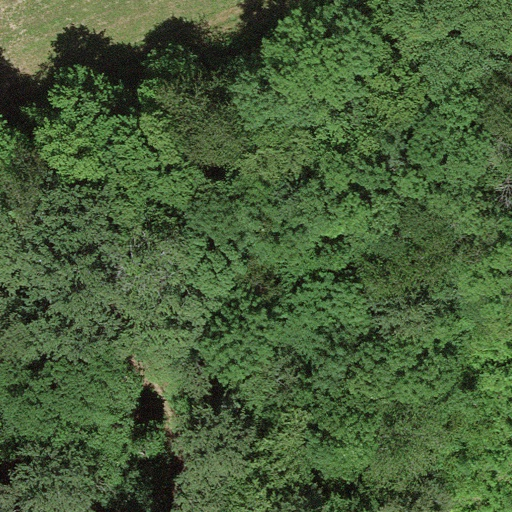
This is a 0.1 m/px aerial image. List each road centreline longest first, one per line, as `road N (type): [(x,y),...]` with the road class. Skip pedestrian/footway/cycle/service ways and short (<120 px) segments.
road 1 (motorway): [(0,356),(511,432)]
road 2 (motorway): [(511,124),(0,50)]
